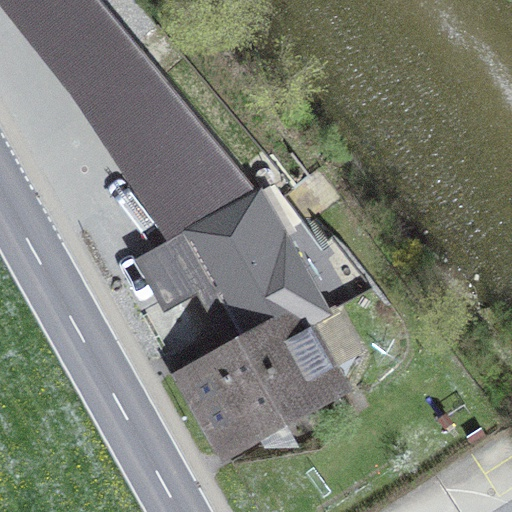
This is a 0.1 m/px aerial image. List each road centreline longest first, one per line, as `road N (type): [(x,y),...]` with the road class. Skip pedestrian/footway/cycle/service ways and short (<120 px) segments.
road 1 (secondary): [(178,511),(0,190)]
road 2 (unknown): [(342,511),(438,459),(477,477)]
